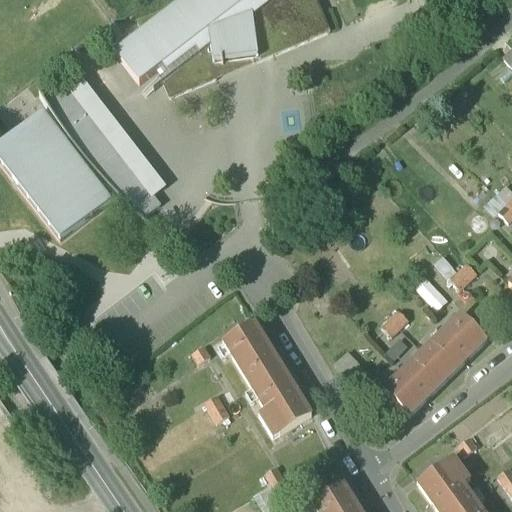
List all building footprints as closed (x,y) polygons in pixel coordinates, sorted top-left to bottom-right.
[(188,0),(175,11),(137,26),(141,36),(115,57),(139,89),(163,71),(166,75),(160,80),(169,103),(329,36),(314,0),(188,0)] [(511,54),(502,63),(511,74),(511,54)] [(160,210),(69,92),(45,110),(48,115),(43,119),(109,204),(116,199),(143,223),(160,210)] [(43,119),(42,117),(0,149),(0,168),(60,246),(111,206),(43,119)] [(511,206),(499,219),(508,229),(511,226),(511,206)] [(467,270),(450,287),(460,297),(477,280),(467,270)] [(399,318),(382,335),(391,344),(408,328),(399,318)] [(460,321),(421,359),(447,385),(486,347),(460,321)] [(283,375),(254,328),(222,348),(251,394),(283,375)] [(203,353),(191,360),(198,371),(210,364),(203,353)] [(421,359),(383,397),(408,423),(447,385),(421,359)] [(311,420),(283,375),(251,394),(279,439),(311,420)] [(371,385),(361,375),(353,383),(362,393),(371,385)] [(216,402),(204,410),(216,430),(228,422),(216,402)] [(476,453),(469,443),(458,451),(465,461),(476,453)] [(478,511),(446,469),(416,491),(432,511),(478,511)] [(289,494),(278,474),(265,481),(277,501),(289,494)] [(511,502),(511,480),(508,475),(496,484),(511,504),(511,502)] [(357,511),(343,489),(314,509),(315,511),(357,511)]
